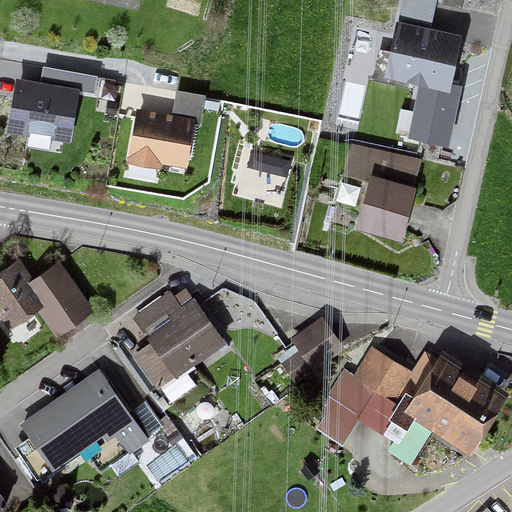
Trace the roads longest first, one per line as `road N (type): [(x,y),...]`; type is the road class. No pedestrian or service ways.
road 1 (secondary): [(443,311),(176,238),(2,206)]
road 2 (residential): [(511,3),(443,311)]
